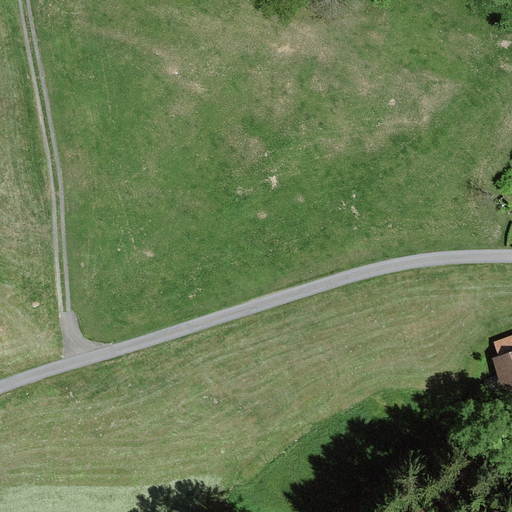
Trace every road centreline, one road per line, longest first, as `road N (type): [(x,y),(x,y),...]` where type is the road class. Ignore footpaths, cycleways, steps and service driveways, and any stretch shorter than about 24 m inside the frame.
road 1 (unclassified): [(511,258),(380,269),(0,387)]
road 2 (track): [(72,361),(55,171),(23,0)]
